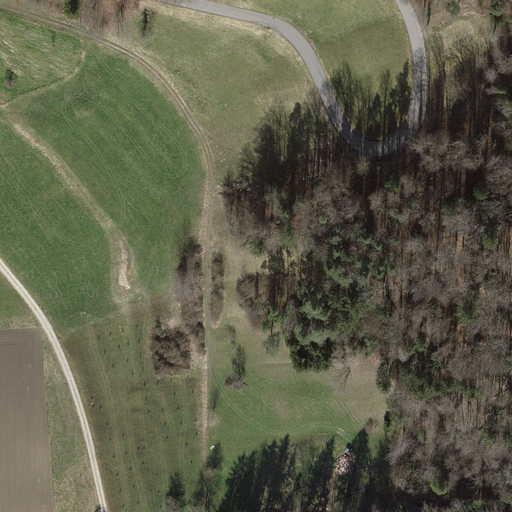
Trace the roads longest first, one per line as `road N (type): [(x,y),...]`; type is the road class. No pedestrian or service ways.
road 1 (unclassified): [(172,0),(271,23),(295,39),(349,139),(370,148),(397,141),(416,120),(419,58),(399,0)]
road 2 (track): [(103,511),(66,369),(39,315),(0,265)]
